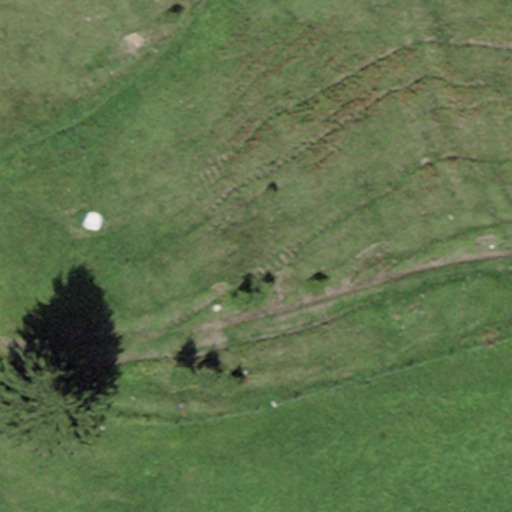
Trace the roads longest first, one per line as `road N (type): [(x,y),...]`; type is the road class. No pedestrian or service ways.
road 1 (track): [(0,354),(109,356),(511,263)]
road 2 (track): [(193,0),(110,91),(0,158)]
